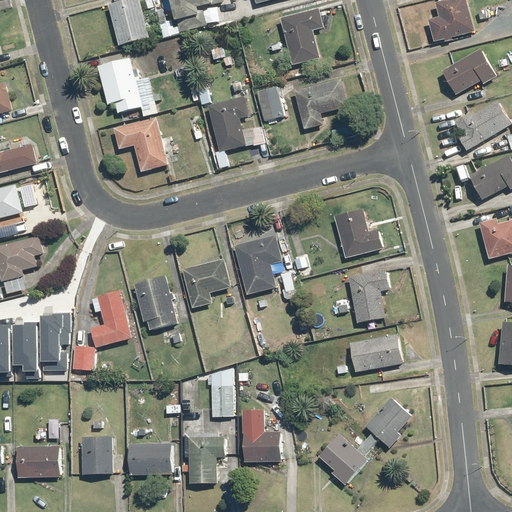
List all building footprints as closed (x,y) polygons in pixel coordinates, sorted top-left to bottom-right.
[(153,38),(143,0),(126,0),(113,3),(123,45),(153,38)] [(229,3),(227,0),(176,0),(185,33),(209,27),(209,23),(227,19),(223,4),(229,3)] [(470,0),(454,0),(441,4),(444,18),(432,21),(438,42),(479,31),(470,0)] [(328,28),(324,9),(284,19),(295,64),(324,57),(318,31),(328,28)] [(446,72),(459,96),(485,82),(486,85),(500,77),(486,50),(446,72)] [(104,66),(114,105),(119,103),(122,114),(145,108),(147,117),(161,114),(152,80),(139,83),(133,59),(104,66)] [(325,113),(351,107),(344,80),(299,92),(309,130),(328,125),(325,113)] [(0,86),(0,116),(16,112),(9,84),(0,86)] [(288,113),(281,87),(261,93),(268,119),(288,113)] [(251,146),(267,142),(264,127),(246,131),(243,118),(251,117),(247,98),(213,106),(223,152),(251,146)] [(511,127),(511,117),(502,100),(476,115),(474,112),(457,122),(465,135),(463,136),(471,151),(511,127)] [(165,135),(161,118),(118,130),(123,150),(138,145),(146,172),(183,161),(174,132),(165,135)] [(336,131),(338,139),(358,134),(355,126),(336,131)] [(0,154),(0,174),(41,165),(36,146),(0,154)] [(511,155),(474,178),(487,200),(511,186),(511,155)] [(0,231),(4,231),(1,221),(28,214),(21,183),(0,188),(0,231)] [(371,230),(366,210),(338,217),(349,260),(389,249),(384,227),(371,230)] [(501,218),(485,222),(494,259),(511,254),(511,221),(502,224),(501,218)] [(286,261),(278,236),(238,247),(252,294),(281,285),(275,264),(286,261)] [(10,295),(30,290),(27,278),(29,278),(27,272),(42,268),(39,257),(48,255),(43,237),(0,248),(0,265),(2,265),(10,295)] [(309,253),(297,255),(302,278),(314,276),(309,253)] [(215,292),(234,287),(227,260),(186,271),(196,309),(218,303),(215,292)] [(396,290),(391,268),(353,277),(363,323),(390,317),(385,292),(396,290)] [(286,291),(289,299),(301,296),(294,273),(285,276),(289,290),(286,291)] [(182,323),(170,277),(139,285),(152,332),(182,323)] [(124,292),(96,300),(99,310),(104,309),(108,325),(95,329),(100,347),(137,338),(124,292)] [(351,312),(348,298),(339,300),(341,314),(351,312)] [(54,322),(43,322),(43,366),(62,366),(62,333),(66,333),(66,320),(54,320),(54,322)] [(39,376),(39,330),(17,330),(17,370),(27,370),(27,376),(39,376)] [(0,377),(12,378),(12,334),(0,334),(0,377)] [(354,343),(359,372),(408,363),(403,334),(354,343)] [(98,348),(77,347),(76,369),(97,371),(98,348)] [(215,385),(215,416),(237,416),(236,369),(211,377),(211,386),(215,385)] [(384,439),(394,448),(406,436),(403,433),(418,417),(396,397),(369,427),(376,433),(361,449),(345,434),(324,457),(339,470),(336,473),(348,485),(371,460),(368,457),(384,439)] [(270,410),(247,409),(246,434),(248,434),(247,462),(285,463),(286,432),(270,432),(270,410)] [(105,421),(93,420),(93,430),(104,431),(105,421)] [(153,427),(132,426),(132,438),(153,438),(153,427)] [(47,428),(38,427),(37,439),(47,439),(47,428)] [(209,433),(190,433),(189,456),(193,456),(193,483),(221,483),(221,458),(230,458),(230,438),(209,437),(209,433)] [(117,438),(87,438),(86,474),(116,475),(117,438)] [(135,444),(133,473),(176,475),(178,446),(135,444)] [(21,447),(21,477),(65,477),(65,447),(21,447)]
